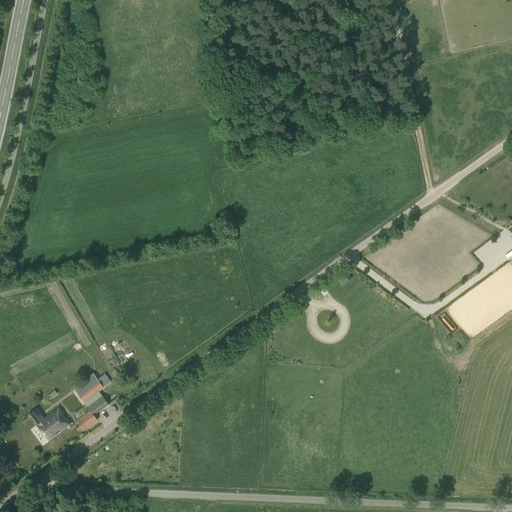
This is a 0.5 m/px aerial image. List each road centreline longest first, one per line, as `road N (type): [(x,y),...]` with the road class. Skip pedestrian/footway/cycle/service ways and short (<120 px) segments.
road 1 (unclassified): [(30,489),(511,136)]
road 2 (unclassified): [(511,507),(30,489)]
road 3 (primary): [(0,118),(24,0)]
